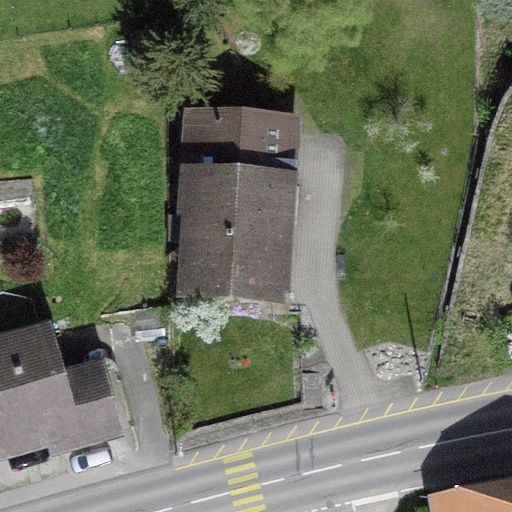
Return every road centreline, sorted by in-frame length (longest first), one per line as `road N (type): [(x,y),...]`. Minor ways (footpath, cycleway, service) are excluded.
road 1 (primary): [(344,463),(158,511)]
road 2 (primary): [(511,429),(344,463)]
